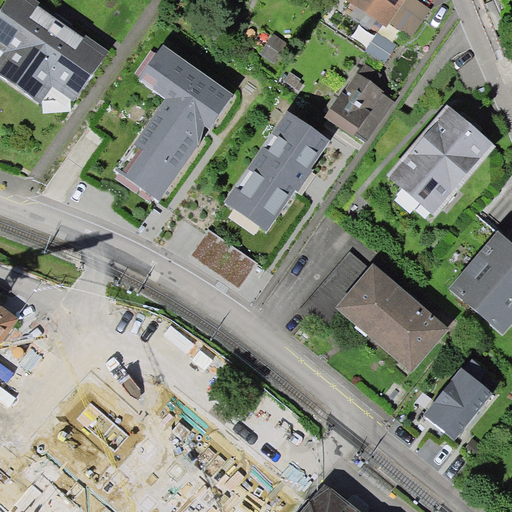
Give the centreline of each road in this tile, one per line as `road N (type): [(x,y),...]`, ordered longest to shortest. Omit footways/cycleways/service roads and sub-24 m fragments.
road 1 (residential): [(471,511),(169,280),(0,205)]
road 2 (unknown): [(13,210),(160,0)]
